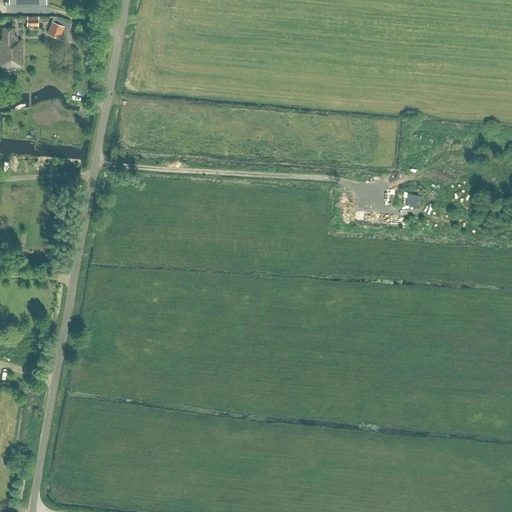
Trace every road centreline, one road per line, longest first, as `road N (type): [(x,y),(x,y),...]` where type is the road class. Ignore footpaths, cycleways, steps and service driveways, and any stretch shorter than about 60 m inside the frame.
road 1 (unclassified): [(31,511),(125,0)]
road 2 (track): [(111,164),(331,178),(372,195)]
